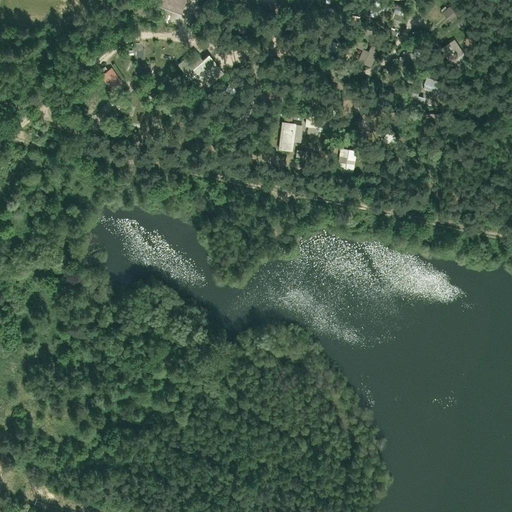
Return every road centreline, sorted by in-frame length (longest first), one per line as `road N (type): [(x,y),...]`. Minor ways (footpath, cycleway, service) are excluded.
road 1 (track): [(0,136),(511,236)]
road 2 (track): [(13,137),(129,36),(178,37),(192,0)]
